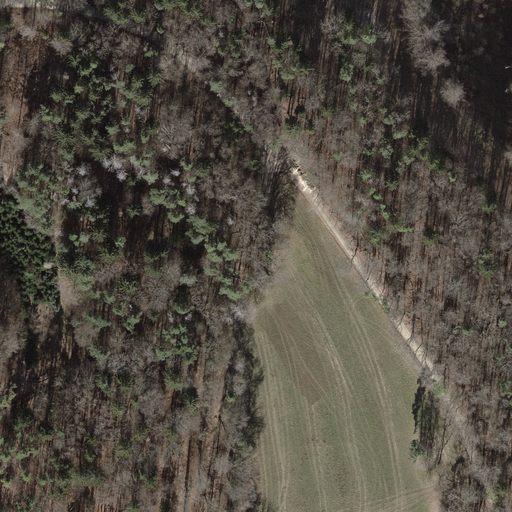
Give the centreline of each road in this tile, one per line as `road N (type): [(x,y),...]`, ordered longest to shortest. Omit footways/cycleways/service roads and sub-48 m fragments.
road 1 (track): [(273,150),(265,189),(277,247),(265,292),(241,328),(207,349),(85,370),(0,416)]
road 2 (track): [(283,161),(437,380),(494,511)]
road 3 (track): [(0,2),(136,22),(192,61),(273,150)]
road 4 (track): [(283,161),(270,83),(231,0)]
